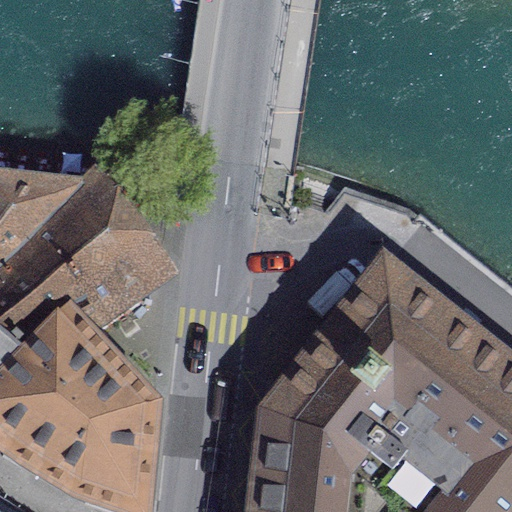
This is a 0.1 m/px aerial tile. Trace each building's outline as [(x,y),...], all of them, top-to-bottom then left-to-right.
[(0,181),(0,276),(83,192),(80,191),(0,181)] [(83,192),(0,276),(0,332),(28,354),(48,334),(54,337),(60,338),(65,336),(74,327),(76,330),(96,318),(104,330),(140,304),(150,277),(115,230),(86,194),(83,192)] [(511,511),(511,375),(391,279),(393,276),(386,270),(379,278),(382,280),(276,413),(273,411),(269,416),(272,418),(260,511),(511,511)] [(48,334),(28,354),(0,332),(0,444),(7,449),(2,457),(17,466),(22,458),(87,495),(117,506),(118,505),(128,508),(128,510),(134,511),(141,511),(149,426),(152,411),(76,330),(74,327),(65,336),(60,338),(54,337),(48,334)] [(0,511),(18,511),(0,500),(0,511)]
